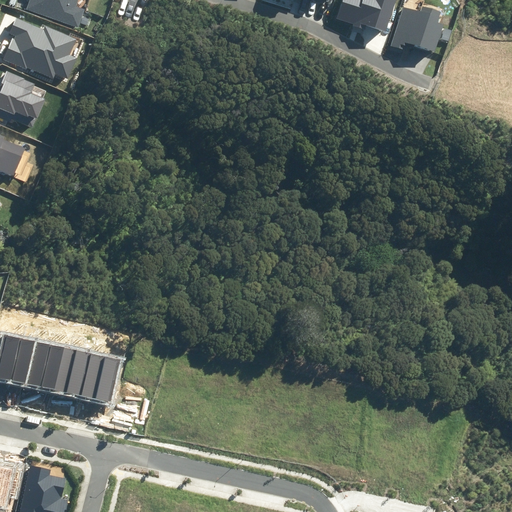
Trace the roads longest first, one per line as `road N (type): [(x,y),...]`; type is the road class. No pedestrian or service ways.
road 1 (residential): [(416,79),(227,0)]
road 2 (residential): [(137,455),(308,489),(328,504)]
